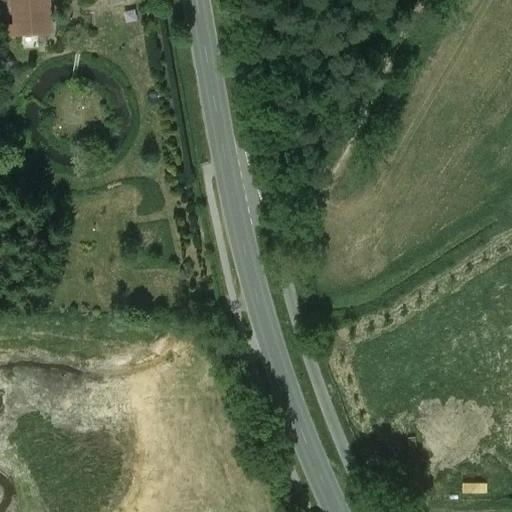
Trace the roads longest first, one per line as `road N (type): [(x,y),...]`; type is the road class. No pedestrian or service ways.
road 1 (unclassified): [(372,511),(304,341),(258,172),(226,167)]
road 2 (secondary): [(226,167),(268,337),(336,511)]
road 3 (secondary): [(196,0),(226,167)]
